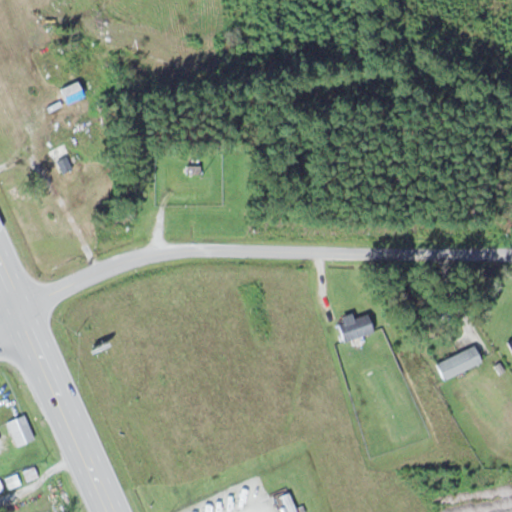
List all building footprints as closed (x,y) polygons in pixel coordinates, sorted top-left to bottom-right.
[(79,97),(72,82),(56,89),(63,105),(79,97)] [(72,172),(64,155),(53,161),(61,177),(72,172)] [(333,322),(341,342),(372,330),(365,313),(352,318),(350,315),(333,322)] [(439,380),(480,363),(473,346),(432,364),(439,380)] [(4,421),(15,447),(33,439),(23,414),(4,421)] [(35,478),(32,468),(22,471),(24,481),(35,478)] [(296,511),(286,489),(276,494),(284,511),(296,511)]
